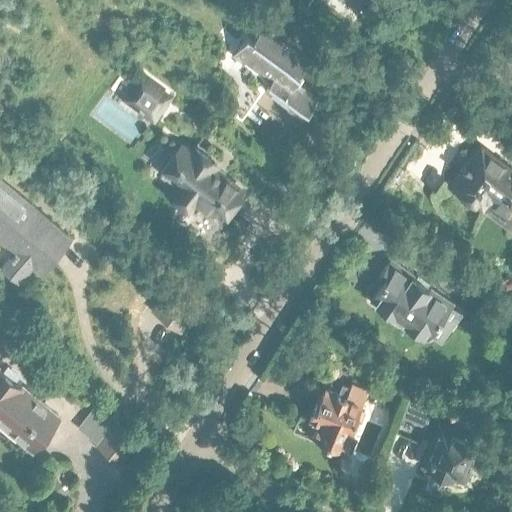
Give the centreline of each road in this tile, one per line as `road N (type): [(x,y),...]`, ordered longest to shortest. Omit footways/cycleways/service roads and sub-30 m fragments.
road 1 (residential): [(185,452),(484,0)]
road 2 (residential): [(330,511),(185,452)]
